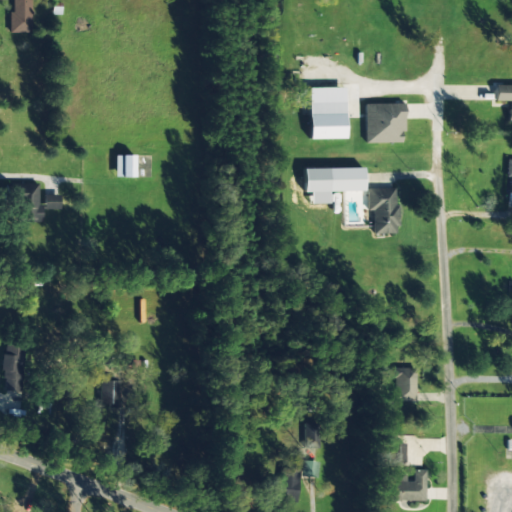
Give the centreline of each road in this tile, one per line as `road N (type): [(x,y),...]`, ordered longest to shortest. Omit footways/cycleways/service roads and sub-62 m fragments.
road 1 (residential): [(447,511),(446,359),(424,87)]
road 2 (tertiary): [(166,511),(0,451)]
